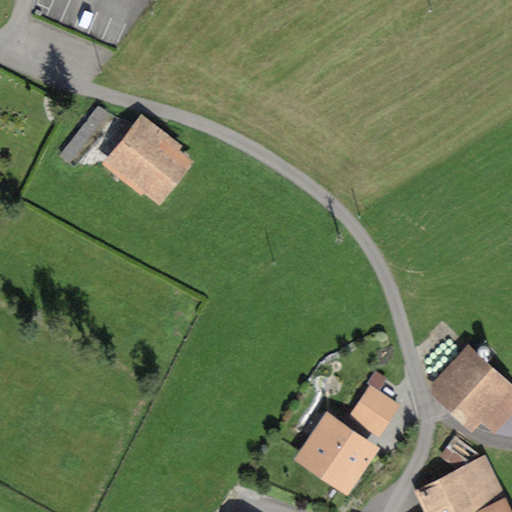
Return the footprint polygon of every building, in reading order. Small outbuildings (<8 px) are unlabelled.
[(121,135),(97,114),(67,148),(91,170),(121,135)] [(144,127),(117,161),(160,196),(187,162),(144,127)] [(438,388),(475,423),(481,415),(496,429),(500,425),(510,435),(511,432),(511,396),(468,356),(438,388)] [(396,405),(371,388),(353,414),(378,432),(396,405)] [(344,481),(368,447),(330,421),(307,456),(344,481)] [(386,489),(408,462),(397,453),(375,481),(386,489)] [(433,511),(508,511),(484,461),(423,490),(433,511)] [(367,489),(347,511),(364,511),(376,497),(367,489)]
